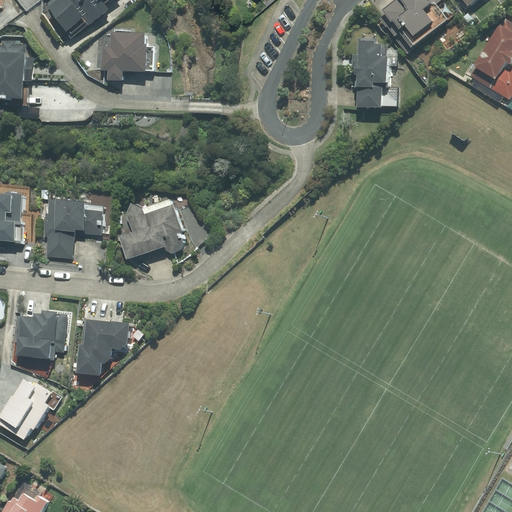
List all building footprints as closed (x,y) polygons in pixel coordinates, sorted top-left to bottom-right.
[(53,0),(45,6),(67,36),(88,22),(91,26),(110,13),(107,8),(118,0),(53,0)] [(441,4),(437,0),(400,0),(398,2),(399,3),(382,16),(384,18),(380,22),(386,30),(387,29),(407,57),(448,24),(436,9),(441,4)] [(459,0),(468,11),(481,0),(459,0)] [(509,102),(511,97),(511,69),(510,68),(511,65),(511,55),(511,56),(511,55),(511,24),(506,21),(502,29),(499,27),(473,69),(475,71),(470,78),(509,102)] [(145,51),(147,37),(113,33),(111,48),(104,48),(102,75),(110,76),(110,84),(122,85),(123,78),(145,80),(146,73),(152,73),(154,52),(145,51)] [(378,41),(358,41),(357,59),(353,59),(352,73),(355,73),(354,81),(356,81),(356,91),(357,92),(357,94),(358,94),(357,113),(382,113),(383,89),(387,90),(388,69),(397,70),(398,53),(388,53),(388,47),(377,48),(378,41)] [(0,105),(24,107),(28,45),(3,44),(3,49),(0,49),(0,105)] [(14,203),(0,200),(0,244),(16,247),(17,245),(23,245),(23,227),(8,225),(8,220),(13,220),(14,203)] [(62,205),(50,204),(50,218),(46,217),(45,239),(49,239),(47,258),(73,261),(75,237),(77,237),(77,235),(86,236),(86,237),(103,238),(104,216),(87,214),(87,210),(62,207),(62,205)] [(134,237),(120,242),(127,264),(167,252),(172,257),(181,255),(184,246),(181,237),(183,237),(174,210),(146,218),(144,214),(132,208),(127,219),(134,237)] [(58,318),(43,316),(43,319),(35,318),(35,320),(18,318),(16,344),(18,344),(16,361),(50,365),(52,348),(55,348),(58,318)] [(91,322),(85,322),(82,349),(80,349),(77,378),(100,381),(102,369),(105,370),(110,365),(112,354),(121,356),(128,351),(130,329),(91,325),(91,322)] [(0,421),(1,422),(0,423),(0,428),(25,444),(32,433),(35,434),(50,409),(46,407),(52,396),(37,386),(34,390),(24,383),(13,401),(12,400),(0,419),(0,421)] [(0,486),(11,470),(0,462),(0,486)] [(43,511),(51,503),(40,497),(37,502),(24,494),(19,503),(14,499),(5,511),(43,511)]
